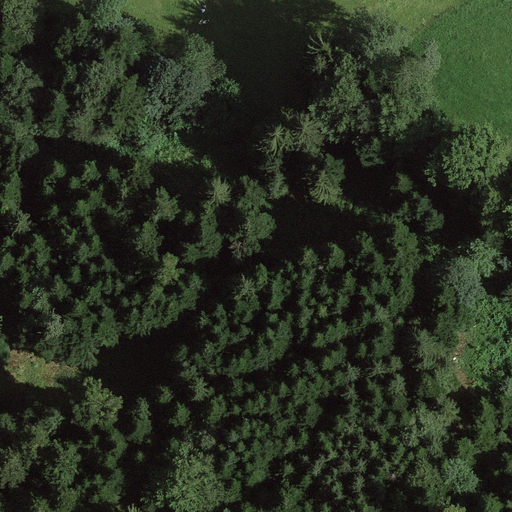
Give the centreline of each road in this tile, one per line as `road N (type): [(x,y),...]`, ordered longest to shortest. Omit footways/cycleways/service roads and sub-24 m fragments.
road 1 (track): [(0,175),(191,158),(249,139),(279,106),(315,133),(347,177),(348,221),(332,241),(189,323),(153,359),(131,434),(140,511)]
road 2 (track): [(279,106),(140,0)]
